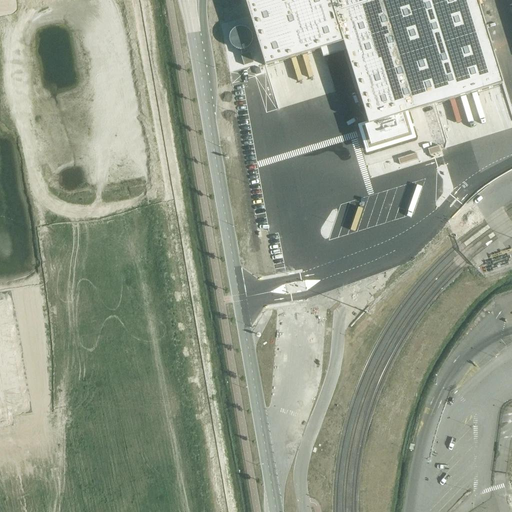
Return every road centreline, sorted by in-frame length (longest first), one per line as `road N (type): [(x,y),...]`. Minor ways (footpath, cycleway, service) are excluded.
road 1 (unclassified): [(276,511),(189,0)]
road 2 (unknown): [(501,386),(491,431),(505,511)]
